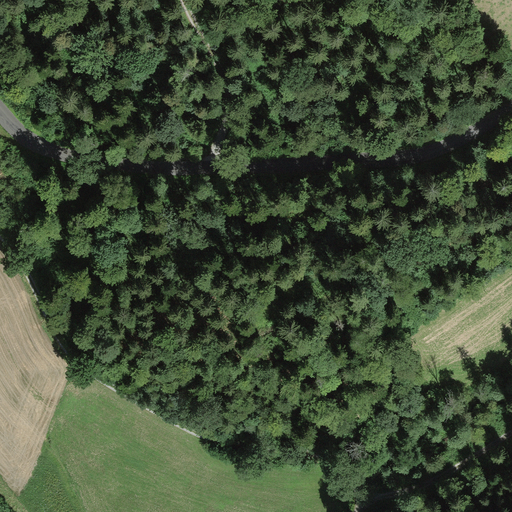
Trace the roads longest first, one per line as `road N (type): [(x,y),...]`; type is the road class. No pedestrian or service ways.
road 1 (track): [(511,434),(437,485),(360,503),(337,458),(227,443),(88,369),(60,340),(0,230)]
road 2 (tertiary): [(0,107),(53,150),(108,164),(210,168),(327,166),(434,147),(511,103)]
road 3 (track): [(210,168),(228,88),(182,0)]
